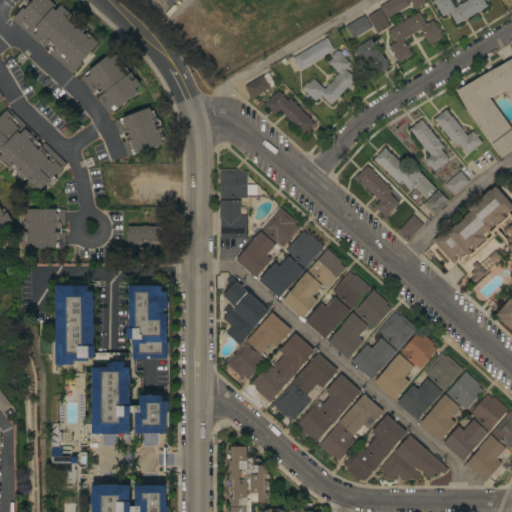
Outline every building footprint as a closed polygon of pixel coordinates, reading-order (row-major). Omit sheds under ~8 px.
[(49,54),(51,51),(45,46),(44,48),(11,20),(22,8),(25,9),(33,0),(50,0),(59,7),(61,5),(81,22),(77,27),(83,32),(82,32),(85,35),(87,33),(98,42),(81,62),(82,63),(73,74),(49,54)] [(386,19),(379,7),(390,0),(407,0),(410,5),(386,19)] [(424,0),(426,3),(415,10),(409,0),(424,0)] [(481,10),(481,11),(477,14),(477,12),(466,19),(467,20),(463,22),(462,21),(456,24),(449,13),(448,13),(449,14),(446,16),(445,15),(442,17),(435,4),(434,5),(432,2),(433,2),(432,0),(450,0),(454,8),(458,6),(457,5),(460,3),(460,4),(467,0),(483,0),(487,6),(481,10)] [(389,26),(376,34),(367,16),(380,9),(389,26)] [(426,24),(432,20),(438,29),(439,29),(440,32),(439,32),(442,36),(429,44),(425,38),(423,39),(421,36),(423,35),(420,29),(403,40),(406,45),(407,44),(409,47),(408,48),(412,54),(398,62),(389,46),(395,42),(388,30),(405,20),(404,19),(407,17),(408,19),(419,12),(426,24)] [(371,28),(352,39),(345,27),(364,16),(371,28)] [(327,37),(334,50),(300,70),(293,58),(327,37)] [(370,39),(375,48),(377,47),(389,67),(379,73),(371,59),(369,61),(366,56),(361,59),(354,49),(370,39)] [(97,99),(100,96),(95,91),(92,93),(80,78),(115,50),(122,60),(118,63),(121,67),(125,63),(127,66),(126,67),(131,73),(131,72),(133,74),(129,77),(132,81),(136,78),(141,84),(135,89),(137,92),(109,114),(97,99)] [(320,95),(320,96),(321,97),(318,99),(317,99),(315,101),(304,91),(304,92),(302,90),(302,89),(301,88),(307,82),(308,83),(313,78),(324,89),(327,86),(326,86),(328,84),(329,84),(335,78),(334,77),(336,75),(336,76),(339,73),(328,63),(332,58),(331,56),(336,50),(338,52),(339,51),(341,53),(340,54),(350,63),(348,66),(349,67),(346,69),(345,69),(355,79),(350,84),(351,85),(348,88),(347,87),(338,96),(339,97),(336,100),(331,105),(320,95)] [(455,91),(511,58),(511,149),(501,157),(465,108),(455,91)] [(252,98),(244,86),(262,75),(263,76),(268,73),(275,84),(269,87),(270,88),(252,98)] [(294,102),(294,101),(296,103),(295,104),(309,118),(309,117),(311,119),(310,120),(314,123),(302,134),(279,110),(274,114),(264,104),(278,91),(281,94),(282,93),(284,95),(283,96),(287,101),(290,98),(294,102)] [(114,121),(150,107),(151,112),(153,111),(156,118),(157,118),(158,120),(160,119),(163,128),(161,128),(163,131),(161,131),(164,138),(161,139),(163,143),(136,154),(136,153),(127,157),(114,121)] [(66,164),(61,170),(59,169),(53,176),(57,180),(49,187),(46,184),(37,193),(31,186),(33,184),(30,181),(28,184),(26,182),(28,180),(27,178),(26,179),(25,178),(24,179),(18,174),(17,175),(15,173),(18,169),(13,164),(8,169),(6,167),(9,163),(6,160),(3,164),(0,161),(0,155),(2,153),(0,151),(0,115),(7,108),(66,164)] [(433,119),(445,110),(451,117),(452,116),(464,132),(463,132),(466,136),(472,131),(475,134),(475,133),(478,136),(477,137),(482,142),(467,154),(459,144),(456,147),(433,119)] [(443,147),(440,149),(449,160),(434,171),(429,165),(428,166),(426,163),(427,162),(425,160),(430,156),(409,129),(421,119),(443,147)] [(373,159),(384,148),(408,171),(413,166),(416,169),(417,168),(419,171),(418,171),(436,188),(426,199),(414,187),(410,190),(401,181),(398,183),(373,159)] [(370,169),(371,169),(373,171),(372,171),(386,185),(387,184),(389,186),(388,187),(392,191),(389,193),(398,203),(385,216),(379,211),(379,212),(376,209),(377,208),(375,206),(380,200),(377,197),(376,198),(362,184),(362,183),(356,176),(366,166),(370,169)] [(221,239),(220,218),(220,170),(241,170),(241,171),(246,171),(247,198),(240,198),(240,209),(246,209),(246,216),(247,216),(247,239),(221,239)] [(460,171),(469,182),(453,195),(444,184),(460,171)] [(511,295),(511,265),(507,255),(472,285),(455,265),(447,272),(427,249),(434,242),(433,241),(441,234),(444,237),(447,234),(447,233),(464,218),(464,217),(470,212),(467,209),(490,189),(491,191),(505,178),(511,189),(511,331),(500,320),(500,319),(496,315),(511,295)] [(437,190),(447,201),(433,215),(423,205),(437,190)] [(0,207),(1,210),(4,208),(12,222),(0,229),(0,207)] [(235,260),(249,245),(248,244),(280,208),(296,222),(294,224),(299,228),(282,248),(277,243),(274,246),(271,249),(272,250),(267,256),(271,260),(255,278),(235,260)] [(27,243),(24,243),(24,235),(23,235),(23,232),(28,232),(28,225),(23,225),(23,221),(24,221),(24,214),(26,214),(26,213),(27,213),(27,209),(64,209),(64,226),(61,226),(61,232),(64,232),(64,248),(27,248),(27,243)] [(409,239),(398,230),(412,214),(423,224),(409,239)] [(142,227),(142,226),(148,226),(148,227),(163,227),(163,232),(164,232),(164,236),(163,236),(163,242),(158,242),(158,244),(147,244),(147,240),(143,240),(143,242),(140,242),(140,244),(132,244),(132,241),(126,241),(126,236),(128,236),(127,227),(142,227)] [(258,280),(274,263),(279,267),(290,254),(286,250),(303,231),(307,235),(309,234),(323,246),(307,264),(308,265),(303,271),(302,270),(278,298),(258,280)] [(281,301),(295,285),(294,285),(327,249),(341,262),(340,263),(345,268),(328,288),(327,287),(323,289),(322,288),(321,289),(318,287),(316,290),(318,291),(316,293),(315,292),(311,296),(316,300),(301,318),(281,301)] [(304,322),(320,303),(325,308),(336,295),(332,291),(349,271),(354,276),(355,274),(369,287),(324,339),(304,322)] [(248,335),(249,335),(240,344),(238,345),(225,333),(231,327),(222,318),(226,314),(223,311),(228,305),(232,309),(234,307),(222,295),(227,289),(224,287),(228,283),(226,281),(230,276),(235,281),(236,280),(247,291),(246,292),(248,294),(249,292),(268,310),(253,327),(254,328),(248,335)] [(56,301),(55,301),(55,295),(56,295),(56,286),(88,286),(88,292),(94,292),(94,301),(95,301),(95,307),(94,307),(94,325),(95,325),(95,336),(93,336),(93,346),(95,346),(95,358),(87,358),(87,361),(73,361),(73,365),(63,365),(63,366),(59,366),(59,365),(56,365),(56,301)] [(133,360),(133,354),(133,346),(132,346),(132,339),(127,339),(127,328),(130,328),(130,292),(128,292),(128,287),(130,287),(130,286),(161,286),(167,286),(168,358),(150,359),(150,356),(146,356),(146,360),(133,360)] [(328,342),(373,290),(387,303),(386,305),(390,308),(373,328),(368,324),(362,331),(363,332),(359,337),(363,341),(347,359),(328,342)] [(350,362),(365,344),(371,348),(381,335),(377,332),(395,310),(416,327),(395,352),(394,351),(370,379),(350,362)] [(291,330),(275,348),(271,344),(266,350),(265,348),(261,352),(262,353),(259,356),(264,360),(247,380),(242,375),(241,377),(226,364),(271,312),(291,330)] [(373,382),(418,330),(433,343),(432,345),(437,349),(420,369),(415,364),(412,368),(412,367),(408,371),(409,372),(408,374),(407,373),(404,377),(409,382),(393,400),(373,382)] [(314,350),(290,377),(291,378),(286,383),(285,383),(268,402),(254,389),(256,388),(251,383),(268,364),(273,368),(284,355),(279,351),(294,333),(314,350)] [(337,371),(321,388),(318,386),(320,384),(318,382),(316,385),(316,386),(312,390),(311,389),(307,393),(308,394),(305,397),(310,401),(293,421),(288,416),(287,418),(272,405),(317,353),(337,371)] [(397,403),(412,385),(417,389),(428,377),(423,372),(440,353),(445,357),(447,355),(462,369),(441,393),(440,392),(416,420),(397,403)] [(108,367),(108,363),(113,363),(113,362),(129,362),(129,377),(131,377),(131,383),(130,383),(130,406),(140,406),(140,396),(147,396),(147,395),(153,395),(153,396),(168,396),(168,433),(135,433),(135,413),(130,413),(130,433),(119,433),(119,434),(102,434),(102,433),(98,433),(98,435),(96,435),(94,433),(92,433),(92,424),(91,424),(91,418),(92,418),(92,367),(108,367)] [(419,423),(434,407),(433,407),(464,371),(479,384),(478,386),(482,390),(466,409),(461,405),(458,409),(457,408),(454,412),(456,413),(454,415),(453,414),(450,418),(455,423),(439,441),(419,423)] [(360,391),(347,406),(347,407),(315,443),(300,430),(302,428),(297,424),(314,405),(318,409),(325,401),(324,401),(329,395),(325,391),(340,374),(360,391)] [(0,389),(13,406),(4,413),(0,408),(0,389)] [(383,411),(367,429),(363,425),(359,431),(358,430),(351,438),(355,442),(338,461),(334,457),(332,459),(318,446),(336,426),(335,425),(363,394),(383,411)] [(443,444),(458,426),(463,430),(474,417),(470,413),(487,394),(492,398),(493,397),(507,409),(491,427),(492,428),(486,434),(463,461),(443,444)] [(466,464),(479,448),(510,412),(511,413),(511,450),(511,452),(506,447),(504,450),(503,450),(500,453),(501,454),(497,460),(501,463),(485,481),(466,464)] [(406,431),(393,446),(393,447),(364,481),(357,480),(346,470),(348,468),(343,464),(352,453),(355,455),(362,447),(364,449),(376,436),(371,432),(386,414),(406,431)] [(58,432),(61,432),(61,442),(59,442),(59,447),(62,447),(62,456),(77,456),(77,463),(74,463),(74,469),(76,469),(76,488),(65,488),(65,487),(57,487),(57,473),(51,473),(50,422),(58,421),(58,432)] [(409,435),(448,469),(435,483),(416,466),(413,469),(420,474),(414,481),(410,477),(406,483),(397,475),(392,480),(379,469),(409,435)] [(230,511),(231,511),(231,503),(229,501),(229,498),(231,498),(231,492),(228,492),(228,480),(229,480),(229,476),(231,474),(231,466),(229,464),(229,461),(228,461),(228,450),(231,450),(231,447),(247,447),(247,458),(253,458),(253,459),(258,459),(261,461),(261,465),(265,465),(266,466),(266,469),(268,471),(268,475),(269,475),(269,493),(268,493),(268,503),(258,502),(258,499),(251,499),(250,511),(263,511),(266,511),(283,510),(285,511),(289,511),(291,510),(295,510),(295,509),(303,509),(303,504),(311,504),(312,510),(315,506),(319,506),(321,509),(321,511),(230,511)] [(92,511),(92,501),(91,501),(91,495),(92,495),(92,485),(102,485),(102,484),(119,484),(119,485),(130,486),(130,502),(131,502),(131,506),(135,506),(135,485),(166,485),(166,502),(167,502),(167,506),(168,506),(168,511),(92,511)]
